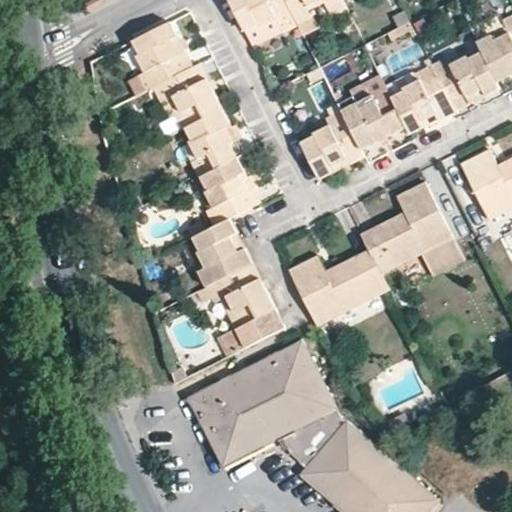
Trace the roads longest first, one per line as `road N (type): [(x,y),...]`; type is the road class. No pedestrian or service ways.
road 1 (tertiary): [(140,511),(63,280),(26,61)]
road 2 (residential): [(202,0),(307,204),(320,205),(511,112)]
road 3 (unknown): [(307,204),(259,232),(305,322)]
road 4 (residential): [(26,61),(156,0)]
